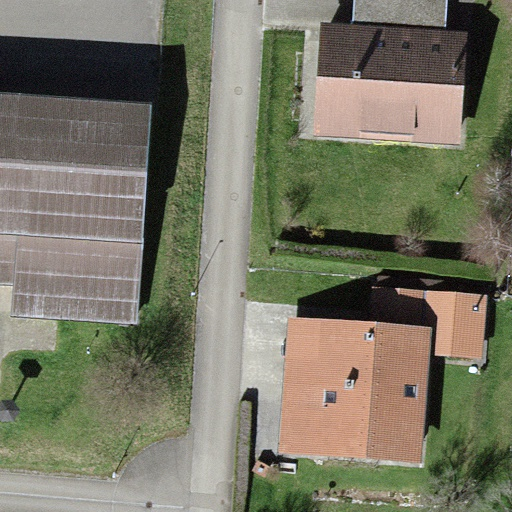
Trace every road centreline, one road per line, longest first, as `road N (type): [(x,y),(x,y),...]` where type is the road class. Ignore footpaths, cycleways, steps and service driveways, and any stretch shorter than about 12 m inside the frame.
road 1 (residential): [(209,509),(237,0)]
road 2 (residential): [(209,509),(0,491)]
